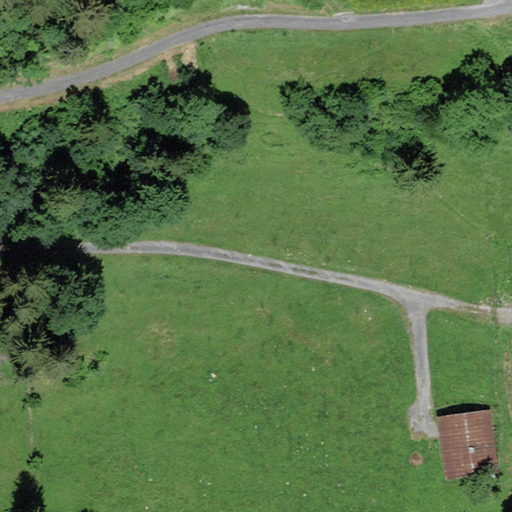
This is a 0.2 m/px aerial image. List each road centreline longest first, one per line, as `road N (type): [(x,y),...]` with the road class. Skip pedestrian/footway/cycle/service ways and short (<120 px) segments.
road 1 (track): [(511,314),(206,251),(0,252)]
road 2 (track): [(0,94),(80,79),(217,22),(416,19)]
